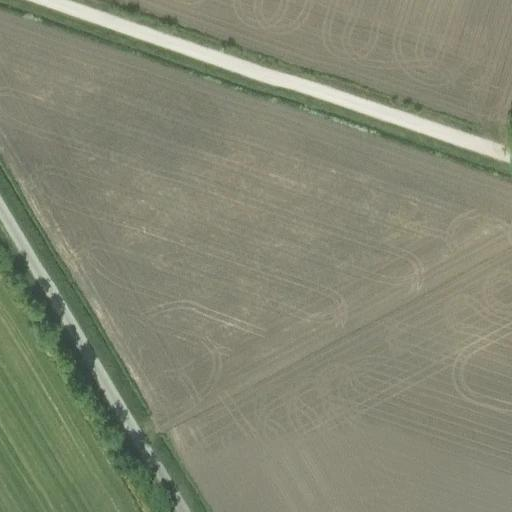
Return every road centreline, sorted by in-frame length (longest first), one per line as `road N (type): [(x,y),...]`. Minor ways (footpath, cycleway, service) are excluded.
road 1 (track): [(49,0),(511,157)]
road 2 (unclassified): [(179,511),(0,208)]
